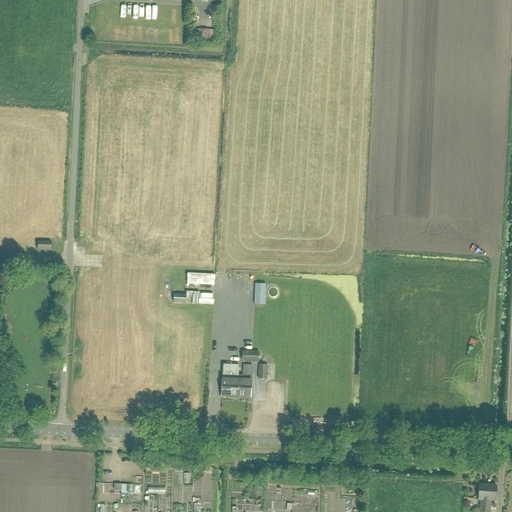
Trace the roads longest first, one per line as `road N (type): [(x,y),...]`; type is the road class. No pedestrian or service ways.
road 1 (tertiary): [(511,448),(61,429)]
road 2 (unclassified): [(61,429),(81,0)]
